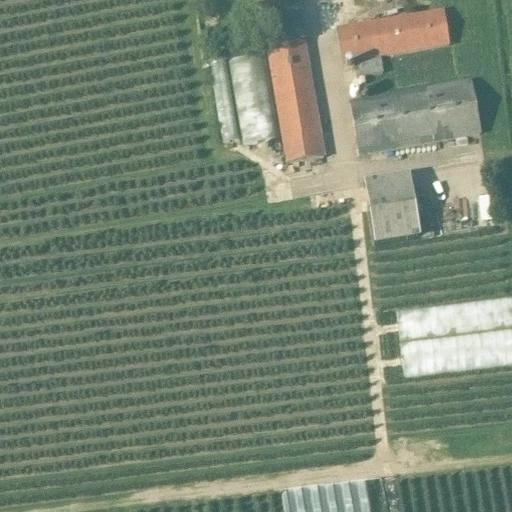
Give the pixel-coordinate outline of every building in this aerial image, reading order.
[(256,0),(285,167),(325,160),(304,43),(296,0),(256,0)] [(434,67),(434,65),(451,62),(443,12),(335,30),(342,67),(353,65),(355,80),(434,67)] [(481,138),(471,82),(348,103),(357,159),(481,138)] [(408,178),(364,185),(375,248),(419,240),(408,178)] [(511,294),(397,309),(405,380),(511,365),(511,294)]
